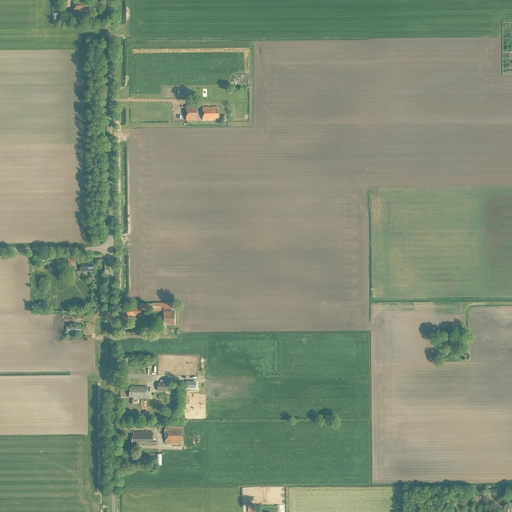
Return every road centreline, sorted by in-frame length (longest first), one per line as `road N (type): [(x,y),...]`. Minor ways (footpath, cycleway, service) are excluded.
road 1 (unclassified): [(110,250),(113,511)]
road 2 (unclassified): [(109,0),(110,250)]
